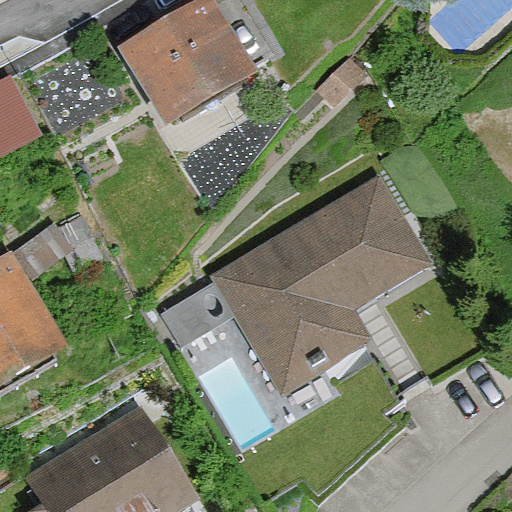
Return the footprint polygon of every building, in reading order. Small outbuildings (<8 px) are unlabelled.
[(213,1),(121,58),(165,130),(257,72),(213,1)] [(0,87),(0,157),(41,138),(13,82),(0,87)] [(444,285),(397,193),(213,287),(282,422),(377,374),(355,331),(444,285)] [(0,420),(69,380),(14,286),(0,293),(0,420)] [(195,511),(143,422),(36,485),(51,511),(195,511)]
